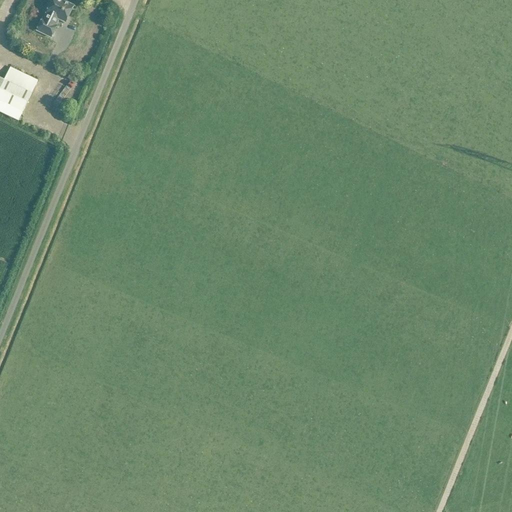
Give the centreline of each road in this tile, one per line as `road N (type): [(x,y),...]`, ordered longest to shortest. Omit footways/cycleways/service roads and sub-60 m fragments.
road 1 (track): [(133,15),(511,196)]
road 2 (unclassified): [(0,336),(139,0)]
road 3 (track): [(511,325),(435,511)]
